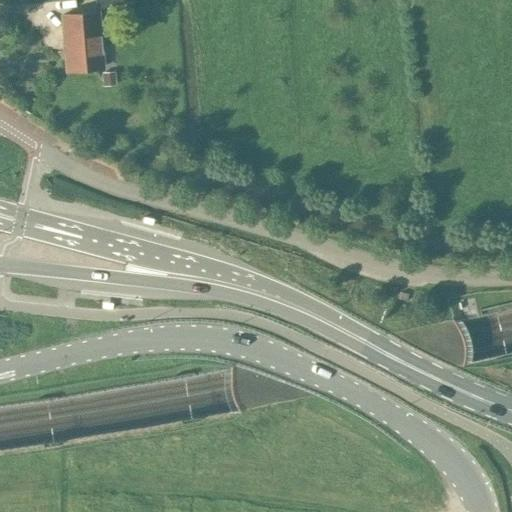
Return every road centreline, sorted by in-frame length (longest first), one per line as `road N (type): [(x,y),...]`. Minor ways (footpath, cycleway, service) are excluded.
road 1 (tertiary): [(483,511),(459,468),(416,427),(276,355),(206,337),(138,339),(0,371)]
road 2 (unclassified): [(35,146),(97,183),(353,256),(458,275),(511,275)]
road 3 (primary): [(174,274),(331,321),(511,408)]
road 4 (primary): [(0,266),(126,280),(174,274)]
